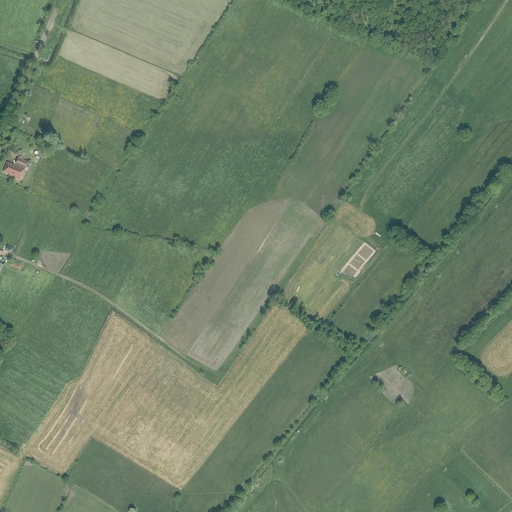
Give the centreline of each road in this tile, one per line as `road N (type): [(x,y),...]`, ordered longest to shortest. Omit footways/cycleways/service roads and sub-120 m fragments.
road 1 (unclassified): [(0,140),(60,0)]
road 2 (unknown): [(242,511),(334,396)]
